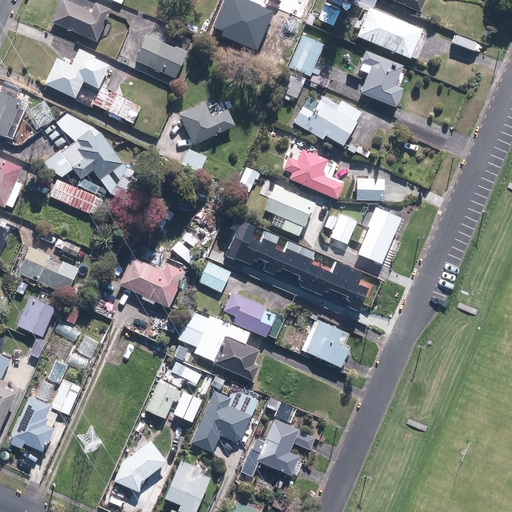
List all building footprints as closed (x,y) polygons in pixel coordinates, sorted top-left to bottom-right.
[(95,11),(70,0),(63,0),(54,21),(99,41),(113,8),(99,2),(95,11)] [(275,11),(247,0),(225,0),(215,26),(225,30),(223,35),(259,49),(275,11)] [(298,0),(287,0),(277,22),(300,32),(312,7),(298,0)] [(336,25),(343,6),(327,0),(320,19),(336,25)] [(393,0),(422,12),(427,0),(393,0)] [(426,28),(371,5),(359,35),(414,58),(426,28)] [(177,47),(149,34),(138,59),(179,77),(191,50),(178,44),(177,47)] [(326,43),(304,34),(290,67),(312,76),(326,43)] [(58,57),(47,82),(79,97),(87,79),(102,86),(113,63),(98,56),(99,54),(82,46),(74,64),(58,57)] [(341,49),(333,46),(326,61),(334,65),(341,49)] [(406,64),(368,49),(364,60),(373,63),(362,92),(399,107),(406,88),(398,84),(406,64)] [(308,78),(291,71),(282,90),(300,97),(308,78)] [(315,72),(311,80),(329,88),(333,81),(315,72)] [(0,133),(10,138),(25,100),(22,98),(26,89),(11,83),(7,92),(0,89),(0,133)] [(144,106),(119,93),(110,110),(135,124),(144,106)] [(343,99),(341,102),(326,93),(316,110),(305,104),(295,121),(324,139),(327,134),(345,145),(360,120),(358,119),(363,111),(343,99)] [(196,143),(238,123),(231,107),(214,115),(207,101),(182,113),(196,143)] [(130,167),(104,131),(69,113),(58,122),(77,140),(64,150),(62,149),(44,163),(64,176),(76,167),(84,178),(95,169),(113,193),(130,167)] [(331,158),(304,147),(300,158),(292,155),(287,167),(295,171),(292,178),(341,198),(347,183),(324,174),(331,158)] [(209,155),(190,148),(185,161),(203,169),(209,155)] [(0,203),(7,206),(8,203),(16,206),(26,183),(19,180),(26,166),(0,154),(0,203)] [(251,191),(261,170),(249,164),(239,185),(251,191)] [(385,177),(359,176),(358,200),(385,200),(385,177)] [(98,195),(59,178),(52,195),(91,211),(98,195)] [(83,178),(79,186),(99,194),(102,186),(83,178)] [(319,201),(276,184),(267,208),(278,213),(274,224),(301,235),(306,224),(309,226),(319,201)] [(358,253),(382,264),(403,219),(378,208),(358,253)] [(341,214),(330,238),(346,245),(357,221),(341,214)] [(228,254),(251,265),(253,260),(261,243),(251,238),(256,227),(236,218),(232,228),(238,231),(228,254)] [(273,274),(283,252),(274,248),(279,238),(266,232),(261,243),(253,260),(258,262),(259,258),(270,263),(267,271),(273,274)] [(67,240),(63,250),(78,256),(82,246),(67,240)] [(283,252),(273,274),(279,277),(282,272),(283,268),(291,272),(302,247),(288,241),(283,252)] [(31,245),(20,272),(70,293),(82,267),(66,260),(64,264),(50,257),(51,254),(31,245)] [(301,286),(313,291),(323,269),(311,264),(316,253),(302,247),(291,272),(300,276),(299,279),(303,281),(301,286)] [(134,255),(121,283),(144,293),(142,296),(156,303),(157,300),(171,306),(189,269),(170,261),(166,270),(134,255)] [(233,270),(210,260),(200,280),(223,291),(233,270)] [(339,293),(350,268),(337,262),(332,273),(323,269),(313,291),(322,295),(325,290),(328,292),(330,289),(339,293)] [(363,274),(350,268),(339,293),(349,297),(347,300),(351,302),(349,307),(359,311),(369,289),(358,284),(363,274)] [(25,295),(31,284),(22,279),(16,290),(25,295)] [(267,305),(232,290),(223,311),(237,316),(234,323),(267,337),(278,314),(266,309),(267,305)] [(45,336),(59,304),(32,293),(18,325),(45,336)] [(0,309),(4,312),(10,299),(3,295),(0,301),(0,309)] [(83,308),(70,302),(63,318),(75,324),(83,308)] [(208,318),(191,311),(179,339),(197,347),(194,353),(215,362),(226,336),(245,344),(250,333),(210,316),(208,318)] [(344,329),(320,319),(307,350),(344,366),(351,348),(339,342),(344,329)] [(245,344),(226,336),(215,362),(214,364),(253,381),(259,366),(254,364),(260,350),(245,344)] [(49,341),(39,337),(33,353),(42,357),(49,341)] [(11,358),(0,353),(0,374),(3,376),(11,358)] [(91,359),(74,353),(69,364),(86,370),(91,359)] [(69,364),(55,358),(47,378),(62,383),(69,364)] [(204,372),(177,360),(173,370),(199,382),(204,372)] [(228,379),(217,374),(213,384),(223,388),(228,379)] [(82,386),(66,378),(56,401),(71,408),(82,386)] [(167,417),(175,399),(178,400),(174,410),(185,415),(194,397),(183,392),(183,390),(160,379),(147,408),(167,417)] [(0,433),(18,393),(0,385),(0,433)] [(234,396),(216,389),(193,443),(215,452),(222,434),(236,440),(243,438),(253,415),(230,406),(234,396)] [(54,404),(33,394),(14,436),(16,437),(13,442),(24,447),(26,442),(46,451),(57,427),(49,423),(52,416),(49,415),(54,404)] [(278,410),(282,399),(271,395),(268,406),(278,410)] [(249,445),(240,467),(257,475),(263,460),(294,474),(303,453),(293,449),(302,426),(277,416),(267,439),(258,435),(254,446),(249,445)] [(318,437),(302,432),(299,443),(315,448),(318,437)] [(146,479),(170,459),(153,439),(125,460),(116,478),(142,489),(146,479)] [(206,467),(182,457),(167,497),(183,503),(182,508),(191,511),(199,511),(213,476),(204,472),(206,467)] [(237,498),(230,511),(266,511),(267,511),(237,498)]
